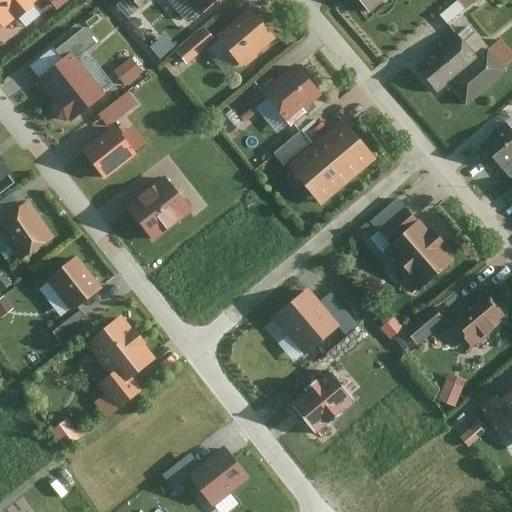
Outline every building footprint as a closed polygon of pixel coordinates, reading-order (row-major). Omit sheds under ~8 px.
[(0,0),(0,25),(1,27),(35,0),(0,0)] [(219,0),(189,0),(203,15),(219,0)] [(351,0),(367,18),(386,0),(351,0)] [(477,0),(462,0),(440,19),(446,26),(477,0)] [(274,40),(249,12),(216,41),(241,69),(274,40)] [(186,64),(211,37),(199,26),(174,53),(186,64)] [(470,61),(450,38),(413,69),(433,92),(441,85),(470,61)] [(459,107),(502,72),(484,50),(470,61),(441,85),(459,107)] [(103,95),(70,54),(39,79),(57,102),(54,104),(53,112),(58,119),(64,120),(69,117),(72,120),(103,95)] [(289,61),(251,91),(279,127),(317,97),(289,61)] [(467,146),(499,187),(511,177),(511,167),(509,164),(511,162),(511,134),(501,120),(467,146)] [(290,171),(319,204),(372,158),(343,125),(290,171)] [(135,155),(115,129),(84,152),(104,178),(135,155)] [(166,179),(128,208),(153,239),(190,211),(166,179)] [(415,221),(400,202),(371,225),(385,244),(415,221)] [(46,240),(23,203),(4,215),(0,217),(0,236),(15,260),(46,240)] [(451,255),(416,217),(415,221),(385,244),(379,251),(414,289),(451,255)] [(97,290),(74,260),(45,282),(67,312),(97,290)] [(337,326),(307,291),(276,318),(306,353),(337,326)] [(502,320),(477,293),(440,326),(464,353),(502,320)] [(439,324),(428,311),(402,333),(413,346),(439,324)] [(87,325),(78,313),(53,330),(62,343),(87,325)] [(388,337),(402,328),(393,315),(380,324),(388,337)] [(145,358),(115,319),(84,343),(107,375),(114,383),(125,375),(145,358)] [(339,345),(309,363),(316,375),(347,357),(339,345)] [(354,399),(329,372),(291,407),(316,434),(354,399)] [(106,418),(138,392),(125,375),(114,383),(107,375),(93,386),(102,397),(94,403),(106,418)] [(443,379),(439,400),(459,403),(463,383),(443,379)] [(511,388),(473,409),(490,442),(507,433),(511,442),(511,388)] [(67,414),(48,429),(63,449),(82,435),(67,414)] [(458,436),(466,447),(484,432),(475,421),(458,436)] [(225,449),(191,475),(214,504),(248,478),(225,449)]
